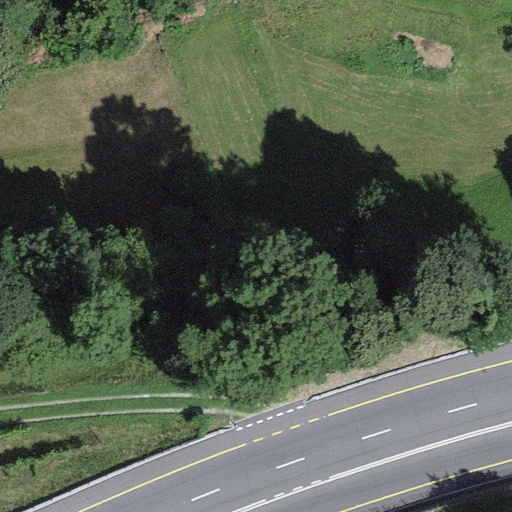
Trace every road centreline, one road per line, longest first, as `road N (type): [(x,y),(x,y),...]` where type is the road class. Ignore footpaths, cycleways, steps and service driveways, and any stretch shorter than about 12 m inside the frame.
road 1 (track): [(0,415),(208,402),(285,427),(321,467)]
road 2 (primary): [(511,406),(201,511)]
